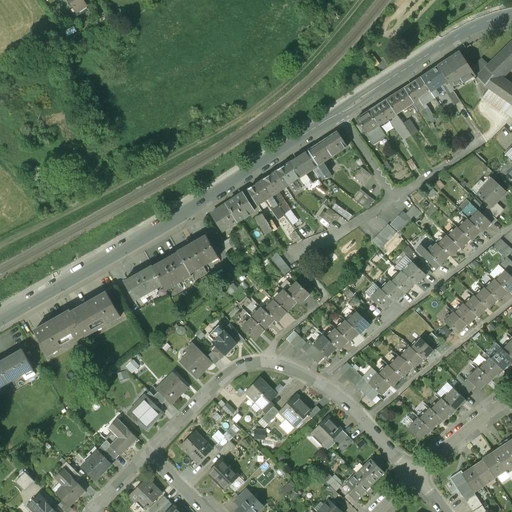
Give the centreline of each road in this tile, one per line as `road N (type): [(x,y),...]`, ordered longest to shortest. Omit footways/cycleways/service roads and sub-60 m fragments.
road 1 (track): [(0,247),(254,109),(361,0)]
road 2 (tertiary): [(0,322),(339,109)]
road 3 (residential): [(511,223),(322,380)]
road 4 (residential): [(149,451),(239,365),(266,357),(322,380)]
road 5 (tertiary): [(339,109),(511,12)]
road 6 (residential): [(365,417),(511,297)]
road 7 (residential): [(395,201),(481,139),(495,110)]
road 8 (residential): [(313,277),(300,251),(310,241),(395,201)]
road 9 (residential): [(411,475),(511,391)]
